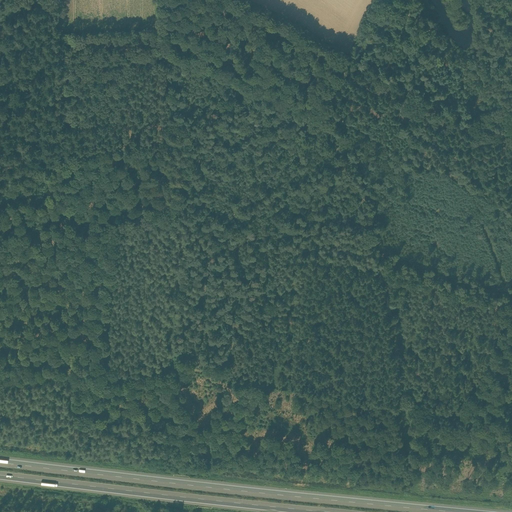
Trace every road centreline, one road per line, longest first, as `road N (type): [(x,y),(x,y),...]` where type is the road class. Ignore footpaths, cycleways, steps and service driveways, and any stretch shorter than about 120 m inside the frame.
road 1 (motorway): [(450,511),(0,461)]
road 2 (motorway): [(0,475),(335,511)]
